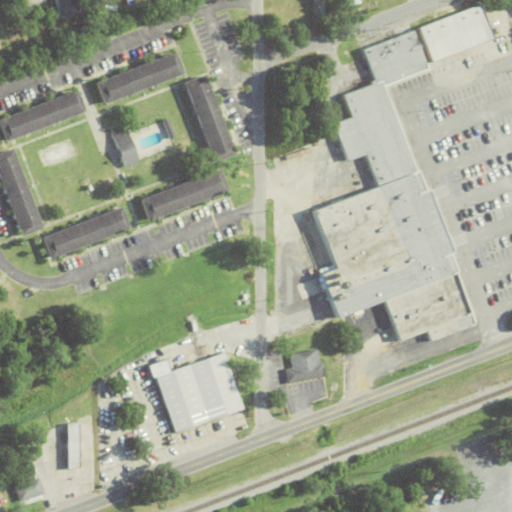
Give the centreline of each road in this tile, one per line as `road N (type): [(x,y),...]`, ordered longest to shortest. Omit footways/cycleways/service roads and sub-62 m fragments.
road 1 (secondary): [(511,345),(78,511)]
road 2 (residential): [(263,441),(258,0)]
road 3 (residential): [(433,0),(258,65)]
